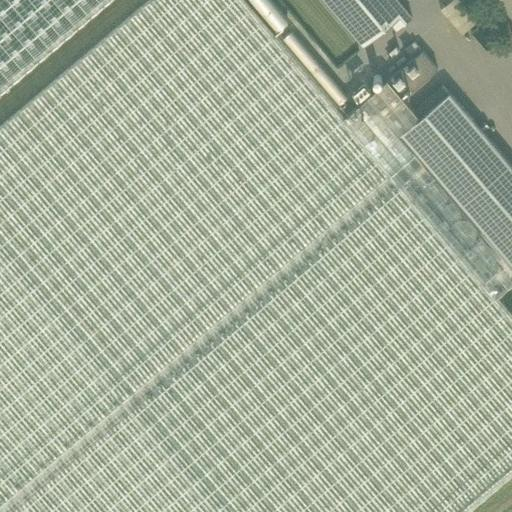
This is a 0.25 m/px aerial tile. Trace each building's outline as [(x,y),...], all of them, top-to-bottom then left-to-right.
[(0,0),(0,88),(104,0),(0,0)] [(421,117),(404,97),(388,79),(344,116),(244,0),(146,0),(0,124),(0,511),(463,511),(511,471),(511,314),(495,295),(511,280),(511,264),(400,134),(421,117)] [(360,0),(334,0),(345,13),(360,0)] [(406,10),(397,0),(360,0),(345,13),(369,41),(406,10)] [(388,79),(404,97),(439,68),(423,49),(388,79)] [(511,164),(451,92),(421,117),(400,134),(511,264),(511,164)]
